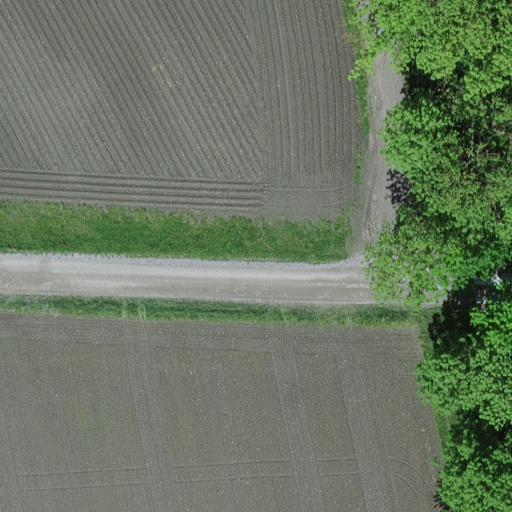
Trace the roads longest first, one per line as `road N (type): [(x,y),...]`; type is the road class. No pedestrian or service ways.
road 1 (track): [(0,276),(511,291)]
road 2 (track): [(374,0),(423,290)]
